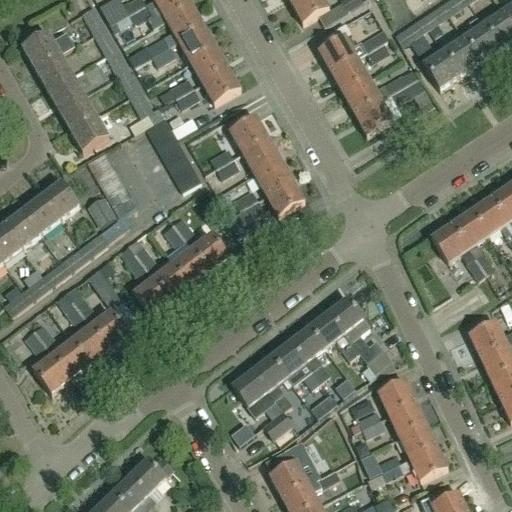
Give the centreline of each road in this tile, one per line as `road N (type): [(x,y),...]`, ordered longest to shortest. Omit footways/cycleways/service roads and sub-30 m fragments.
road 1 (residential): [(498,511),(362,230)]
road 2 (residential): [(362,230),(239,0)]
road 3 (residential): [(172,384),(362,230)]
road 4 (residential): [(362,230),(511,126)]
road 5 (residential): [(53,475),(100,430),(122,426),(172,384)]
road 6 (residential): [(0,185),(45,152),(0,70)]
road 7 (residential): [(242,511),(172,384)]
